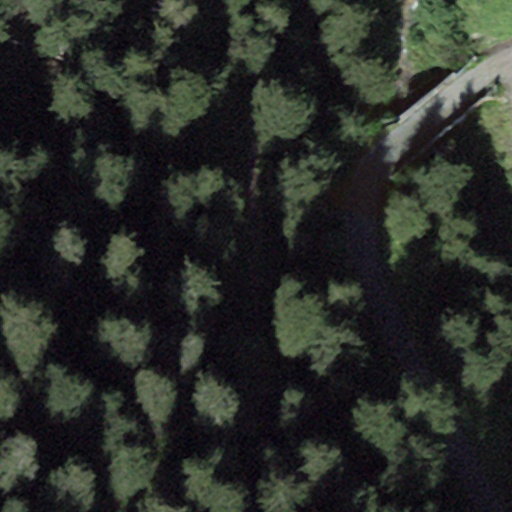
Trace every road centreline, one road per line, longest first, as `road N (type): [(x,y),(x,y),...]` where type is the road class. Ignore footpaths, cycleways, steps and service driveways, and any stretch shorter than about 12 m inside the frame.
road 1 (track): [(495,511),(430,366),(383,311),(354,214),(379,149)]
road 2 (track): [(511,51),(379,149)]
